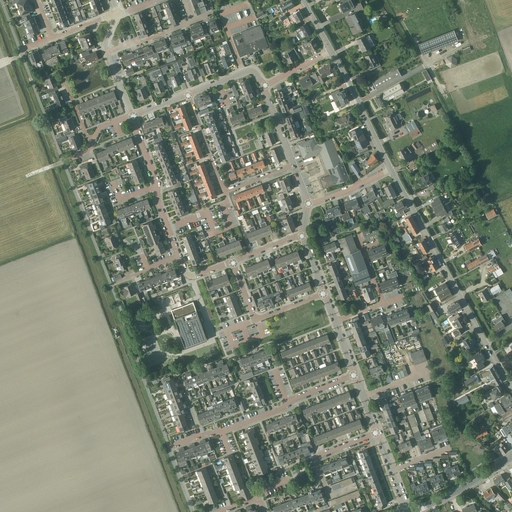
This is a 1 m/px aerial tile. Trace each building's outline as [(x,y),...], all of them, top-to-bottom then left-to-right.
[(14,0),(13,0),(12,1),(14,4),(17,2),(19,8),(30,4),(29,2),(29,1),(30,1),(29,0),(14,0)] [(94,9),(102,5),(100,0),(92,3),(94,9)] [(166,8),(175,5),(172,0),(171,0),(168,1),(164,2),(166,8)] [(195,9),(207,4),(206,1),(204,2),(203,0),(202,0),(193,4),(195,9)] [(289,0),(278,6),(282,13),(295,6),(293,3),(294,2),(292,0),(289,0)] [(350,2),(349,0),(348,0),(339,5),(342,12),(353,6),(351,2),(350,2)] [(56,12),(67,8),(66,6),(63,7),(62,3),(54,6),(56,12)] [(20,18),(30,14),(29,12),(32,10),(33,9),(32,7),(31,7),(30,4),(19,8),(22,14),(19,15),(20,18)] [(207,4),(195,9),(197,14),(202,12),(203,12),(209,10),(207,4)] [(102,5),(94,9),(92,9),(93,11),(95,10),(96,14),(104,11),(102,5)] [(168,13),(177,10),(175,5),(166,8),(168,13)] [(66,14),(68,13),(67,8),(56,12),(58,17),(66,14)] [(142,11),(134,14),(136,19),(146,15),(145,13),(144,10),(142,11)] [(170,18),(179,15),(177,10),(168,13),(170,18)] [(292,12),(293,14),(289,16),(294,23),(297,21),(298,21),(303,18),(299,10),(294,13),(293,11),(292,12)] [(360,18),(356,12),(346,17),(351,27),(350,28),(353,34),(364,28),(362,25),(363,24),(360,18)] [(285,27),(291,24),(285,13),(279,17),(285,27)] [(28,27),(37,23),(35,17),(31,18),(30,14),(20,18),(21,22),(25,21),(28,27)] [(66,14),(58,17),(60,22),(68,19),(66,14)] [(136,19),(138,24),(146,21),(145,19),(147,18),(146,15),(136,19)] [(179,15),(170,18),(172,24),(176,22),(181,20),(179,15)] [(68,19),(60,22),(61,24),(60,24),(61,27),(62,27),(72,23),(70,18),(68,19)] [(217,24),(214,18),(210,20),(210,22),(209,22),(211,26),(208,27),(211,34),(214,33),(213,31),(219,28),(218,24),(217,24)] [(146,21),(138,24),(140,29),(148,26),(151,25),(150,23),(147,24),(146,21)] [(37,23),(28,27),(30,33),(27,35),(28,39),(38,35),(36,31),(39,30),(37,23)] [(195,25),(200,38),(209,35),(206,28),(203,29),(202,25),(201,25),(200,23),(195,25)] [(302,29),(297,32),(301,39),(306,36),(312,33),(306,23),(300,26),(302,29)] [(148,26),(140,29),(142,34),(144,34),(145,37),(152,34),(151,31),(153,30),(151,25),(148,26)] [(192,41),(200,38),(195,25),(191,27),(192,29),(190,29),(192,33),(189,34),(192,41)] [(240,57),(250,53),(268,46),(260,25),(241,32),(242,34),(233,37),(240,57)] [(82,43),(91,40),(89,35),(90,34),(89,31),(80,35),(81,37),(80,38),(82,43)] [(177,32),(182,45),(190,42),(187,35),(184,36),(183,32),(182,33),(181,31),(177,32)] [(423,54),(457,40),(454,31),(419,44),(423,54)] [(173,40),(170,41),(173,49),(182,45),(177,32),(172,34),(173,36),(172,36),(173,40)] [(365,35),(357,40),(362,51),(375,45),(369,35),(366,36),(365,35)] [(159,41),(163,50),(164,52),(169,50),(170,52),(173,51),(170,45),(167,46),(165,39),(159,41)] [(312,51),(318,48),(314,39),(308,42),(307,40),(302,43),(307,52),(312,50),(312,51)] [(87,51),(89,50),(95,48),(94,44),(93,45),(91,40),(82,43),(84,49),(85,48),(87,51)] [(53,46),(57,55),(61,53),(61,54),(69,52),(65,41),(57,44),(58,45),(53,46)] [(156,50),(154,51),(156,58),(159,56),(157,52),(163,50),(159,41),(154,43),(156,50)] [(222,45),(226,55),(221,57),(225,67),(232,64),(229,56),(232,54),(227,43),(222,45)] [(149,45),(143,47),(147,56),(148,59),(153,57),(154,59),(156,58),(154,51),(152,52),(149,46),(149,45)] [(52,57),(57,55),(53,46),(49,48),(48,47),(45,48),(46,53),(43,54),(45,61),(52,58),(52,57)] [(289,63),(296,59),(294,55),(297,53),(293,46),(289,48),(291,51),(284,54),(289,63)] [(138,57),(141,64),(143,63),(145,62),(144,60),(148,59),(147,56),(143,47),(138,50),(139,51),(141,56),(138,57)] [(209,62),(204,64),(208,73),(215,71),(214,66),(217,65),(210,49),(205,51),(206,54),(209,53),(210,58),(207,59),(209,62)] [(89,50),(87,51),(82,53),(84,58),(85,57),(87,63),(99,59),(96,51),(90,54),(89,50)] [(43,63),(38,51),(29,54),(32,64),(37,62),(42,64),(43,63)] [(133,51),(127,54),(131,62),(136,60),(138,65),(141,64),(138,57),(135,58),(133,53),(133,51)] [(374,55),(373,52),(365,56),(371,70),(381,65),(379,63),(380,62),(376,54),(374,55)] [(125,64),(131,62),(127,54),(122,56),(125,64)] [(446,58),(446,64),(451,67),(456,65),(457,59),(452,55),(446,58)] [(187,73),(185,74),(187,81),(199,77),(195,67),(198,66),(195,58),(194,56),(187,58),(190,67),(187,68),(188,72),(187,72),(187,73)] [(413,59),(402,65),(406,73),(417,67),(413,59)] [(322,83),(326,81),(324,77),(333,72),(329,64),(319,70),(321,74),(318,76),(322,83)] [(377,89),(401,76),(397,68),(373,82),(377,89)] [(161,69),(149,74),(152,81),(154,81),(155,83),(154,83),(158,93),(165,90),(162,82),(165,81),(161,69)] [(174,75),(173,73),(170,74),(171,76),(171,77),(172,79),(167,81),(169,85),(173,84),(175,86),(182,84),(178,74),(174,75)] [(309,75),(299,80),(303,88),(309,85),(310,86),(320,81),(315,73),(309,76),(309,75)] [(48,93),(49,93),(52,92),(51,88),(58,85),(55,77),(51,78),(51,77),(46,79),(48,85),(49,84),(51,88),(46,90),(48,93)] [(240,82),(242,85),(240,86),(241,88),(242,87),(243,88),(250,85),(249,83),(250,83),(249,80),(248,80),(248,79),(244,81),(243,79),(238,80),(239,83),(240,82)] [(382,92),(376,96),(382,107),(388,104),(387,101),(397,95),(395,93),(399,91),(400,93),(404,91),(399,83),(382,92)] [(245,94),(252,91),(251,89),(252,88),(251,85),(250,86),(250,85),(243,88),(245,94)] [(278,98),(285,95),(290,93),(293,92),(290,86),(287,88),(289,91),(284,93),(282,89),(275,91),(278,98)] [(140,100),(148,96),(144,87),(137,89),(140,96),(138,96),(140,100)] [(339,89),(331,93),(335,100),(347,95),(344,89),(340,91),(339,89)] [(52,92),(49,93),(50,96),(53,95),(57,105),(66,102),(62,92),(57,94),(55,90),(52,92)] [(110,93),(115,107),(117,106),(115,102),(118,101),(115,91),(110,93)] [(252,91),(245,94),(247,100),(255,97),(254,94),(255,94),(253,91),(253,92),(252,91)] [(113,108),(115,107),(110,93),(104,95),(108,105),(111,104),(113,108)] [(203,96),(206,104),(212,102),(213,105),(216,103),(213,94),(210,95),(209,94),(207,95),(206,94),(203,96),(204,96),(203,96)] [(105,106),(108,105),(104,95),(99,97),(104,111),(107,110),(105,106)] [(280,105),(287,102),(285,95),(278,98),(280,105)] [(347,95),(335,100),(338,106),(340,105),(341,107),(346,105),(345,103),(349,101),(349,100),(349,101),(347,95)] [(198,101),(195,102),(197,108),(200,106),(206,104),(203,96),(201,97),(197,98),(198,98),(197,99),(198,101)] [(102,112),(104,111),(99,97),(94,99),(98,108),(101,107),(102,112)] [(95,110),(98,108),(94,99),(89,101),(94,115),(96,114),(95,110)] [(287,102),(280,105),(283,112),(290,109),(289,106),(294,104),(293,100),(287,102)] [(92,115),(94,115),(89,101),(84,102),(88,112),(91,111),(92,115)] [(307,101),(300,103),(305,115),(312,112),(307,101)] [(85,114),(88,112),(84,102),(79,105),(84,119),(86,118),(85,114)] [(179,110),(176,111),(176,113),(177,114),(180,113),(186,111),(184,105),(177,107),(179,110)] [(254,109),(257,115),(263,113),(261,106),(254,109)] [(250,118),(257,115),(254,109),(248,111),(250,118)] [(235,116),(230,118),(233,124),(239,122),(237,115),(235,110),(231,111),(232,115),(234,114),(234,115),(235,114),(235,116)] [(207,121),(214,119),(212,113),(205,116),(207,121)] [(237,115),(239,122),(246,119),(243,113),(237,115)] [(389,121),(401,115),(400,113),(395,115),(393,113),(385,117),(387,122),(389,122),(389,121)] [(342,127),(348,124),(353,122),(349,114),(338,119),(342,127)] [(288,124),(295,122),(292,115),(285,118),(288,124)] [(397,120),(402,118),(401,115),(389,121),(389,122),(387,122),(391,130),(400,126),(397,120)] [(68,119),(67,116),(60,119),(61,121),(63,122),(66,131),(64,132),(65,135),(72,132),(71,130),(75,128),(71,118),(68,119)] [(184,124),(190,122),(188,116),(182,119),(184,124)] [(156,119),(159,127),(165,125),(166,127),(169,126),(166,119),(163,120),(162,117),(159,118),(159,117),(156,118),(156,119)] [(207,121),(209,127),(219,124),(216,118),(214,119),(207,121)] [(153,129),(159,127),(156,119),(153,120),(153,119),(151,120),(151,121),(150,121),(153,129)] [(409,133),(418,128),(414,120),(405,126),(409,133)] [(147,131),(153,129),(150,121),(148,122),(148,121),(145,122),(145,123),(144,123),(146,128),(144,129),(146,134),(148,133),(147,131)] [(190,122),(184,124),(186,130),(193,128),(190,122)] [(290,131),(297,128),(295,122),(288,124),(290,131)] [(209,127),(212,133),(219,130),(221,129),(219,124),(209,127)] [(355,140),(364,136),(362,130),(360,130),(359,127),(349,132),(351,136),(353,136),(355,140)] [(297,128),(290,131),(293,137),(297,136),(298,139),(306,136),(312,133),(311,130),(303,134),(303,133),(300,134),(297,128)] [(418,128),(409,133),(412,138),(421,133),(418,128)] [(219,130),(212,133),(214,139),(221,136),(220,133),(221,132),(220,130),(220,129),(219,130)] [(267,139),(273,136),(271,130),(264,132),(267,139)] [(70,138),(72,145),(74,144),(75,148),(82,145),(78,135),(74,136),(73,133),(66,136),(67,139),(70,138)] [(191,142),(197,139),(195,133),(188,136),(190,141),(191,142)] [(221,136),(214,139),(216,144),(223,142),(223,141),(225,141),(223,135),(221,136)] [(273,136),(267,139),(269,145),(276,143),(273,136)] [(355,140),(357,144),(357,145),(355,146),(357,150),(367,146),(366,143),(367,142),(364,136),(355,140)] [(127,139),(130,148),(135,146),(132,137),(127,139)] [(164,147),(166,146),(164,140),(163,140),(162,137),(160,138),(155,140),(156,143),(154,144),(155,146),(154,147),(156,149),(156,150),(164,147)] [(318,144),(317,144),(320,152),(326,169),(328,168),(331,175),(321,179),(324,188),(326,187),(336,183),(337,184),(349,179),(343,163),(344,163),(340,157),(338,157),(336,151),(340,149),(334,138),(331,139),(318,144)] [(120,151),(130,148),(127,139),(117,143),(120,151)] [(308,157),(312,155),(306,141),(305,141),(305,139),(297,142),(302,156),(307,154),(308,157)] [(320,152),(317,144),(315,145),(312,139),(306,141),(312,155),(320,152)] [(223,142),(216,144),(218,150),(227,147),(225,141),(223,141),(223,142)] [(436,141),(422,148),(426,156),(440,148),(436,141)] [(414,142),(411,145),(415,150),(421,145),(418,142),(415,144),(414,142)] [(114,153),(120,151),(117,143),(111,145),(114,153)] [(199,145),(193,147),(195,153),(201,151),(199,145)] [(166,153),(164,147),(156,150),(157,152),(157,153),(158,155),(159,155),(166,153)] [(227,147),(218,150),(220,156),(230,152),(227,147)] [(274,157),(280,154),(278,148),(271,150),(274,157)] [(402,159),(408,156),(404,148),(398,151),(402,159)] [(110,157),(110,155),(107,149),(102,151),(105,159),(110,157)] [(100,161),(105,159),(102,151),(97,153),(100,161)] [(230,159),(230,158),(232,158),(230,152),(220,156),(222,162),(230,159)] [(161,161),(168,158),(166,153),(159,155),(160,158),(159,158),(160,161),(161,161)] [(280,154),(274,157),(276,163),(283,161),(280,154)] [(365,159),(362,161),(366,165),(369,163),(370,165),(378,159),(374,154),(367,161),(365,159)] [(163,167),(170,164),(168,158),(161,161),(162,164),(161,164),(162,167),(163,167)] [(130,168),(139,165),(137,160),(128,163),(130,168)] [(257,162),(260,168),(266,166),(263,160),(257,162)] [(410,172),(419,166),(414,160),(406,166),(410,172)] [(196,172),(206,168),(204,162),(197,165),(198,168),(195,169),(196,170),(193,172),(194,174),(197,173),(196,172)] [(254,171),(260,168),(257,162),(252,164),(254,171)] [(89,166),(88,163),(80,166),(81,170),(84,169),(88,179),(95,176),(93,170),(91,165),(89,166)] [(165,173),(173,170),(170,164),(163,167),(164,170),(163,170),(164,173),(165,172),(165,173)] [(244,167),(240,169),(243,175),(248,173),(246,166),(245,164),(243,164),(244,167)] [(248,173),(254,171),(252,164),(246,166),(248,173)] [(132,173),(141,170),(139,165),(130,168),(132,173)] [(196,172),(197,173),(197,174),(200,173),(202,176),(208,174),(206,168),(196,172)] [(233,172),(229,173),(231,179),(237,177),(235,171),(234,168),(232,168),(232,169),(233,172)] [(237,177),(243,175),(240,169),(235,171),(237,177)] [(134,178),(143,175),(141,170),(132,173),(134,178)] [(167,179),(175,176),(173,170),(165,173),(166,175),(165,176),(166,179),(167,178),(167,179)] [(200,182),(197,183),(198,186),(201,184),(201,183),(203,181),(204,182),(210,179),(208,174),(202,176),(203,179),(200,180),(200,182)] [(422,187),(432,182),(428,174),(417,179),(422,187)] [(143,175),(134,178),(136,183),(145,180),(143,175)] [(175,186),(181,183),(180,181),(177,175),(175,176),(167,179),(168,181),(169,184),(170,185),(174,183),(175,186)] [(288,177),(278,181),(280,187),(282,186),(291,183),(289,179),(289,180),(288,177)] [(89,183),(86,184),(88,189),(91,188),(103,184),(102,181),(98,183),(97,180),(89,183)] [(171,197),(179,194),(177,188),(182,186),(181,183),(175,186),(176,189),(169,191),(170,194),(169,194),(170,197),(171,197)] [(291,183),(282,186),(284,192),(292,189),(291,186),(292,186),(291,183)] [(91,188),(88,189),(90,194),(101,190),(100,187),(104,186),(103,184),(91,188)] [(385,193),(393,189),(390,184),(384,187),(386,190),(384,191),(385,193)] [(208,193),(214,191),(212,185),(206,187),(208,193)] [(252,196),(255,195),(259,193),(256,187),(250,189),(252,196)] [(385,206),(385,207),(394,202),(393,199),(397,196),(393,189),(385,193),(386,196),(388,195),(390,198),(383,202),(385,206)] [(93,199),(95,198),(95,199),(107,194),(106,191),(102,193),(101,190),(90,194),(92,199),(93,199)] [(373,190),(367,193),(371,200),(372,201),(374,200),(373,199),(377,197),(379,201),(382,207),(385,206),(383,202),(382,200),(381,200),(379,195),(380,195),(378,192),(375,193),(373,190)] [(206,196),(205,196),(206,197),(209,196),(210,199),(216,197),(214,191),(208,193),(205,194),(206,196)] [(241,200),(243,199),(247,198),(245,191),(239,194),(241,200)] [(373,202),(372,201),(371,200),(367,193),(362,196),(367,205),(364,206),(367,213),(370,211),(367,205),(373,202)] [(95,198),(93,199),(95,204),(97,203),(97,204),(103,201),(105,200),(104,197),(108,196),(107,194),(95,199),(95,198)] [(173,203),(181,200),(179,194),(171,197),(172,200),(171,200),(172,203),(173,203)] [(239,201),(241,200),(239,194),(233,196),(236,202),(239,209),(236,210),(238,215),(240,214),(239,209),(242,208),(239,201)] [(283,205),(292,202),(291,199),(290,199),(289,197),(285,198),(284,196),(277,198),(278,201),(281,200),(283,205)] [(435,209),(443,205),(439,197),(434,200),(434,201),(431,203),(435,209)] [(143,201),(146,209),(151,207),(148,199),(143,201)] [(357,199),(350,201),(354,211),(360,208),(357,199)] [(175,209),(183,206),(181,200),(173,203),(174,205),(173,206),(174,209),(175,208),(175,209)] [(105,206),(103,201),(97,204),(97,203),(95,204),(97,209),(105,206)] [(141,211),(146,209),(143,201),(138,203),(141,211)] [(347,210),(353,208),(350,201),(344,203),(347,210)] [(403,203),(402,201),(394,205),(398,212),(396,213),(398,217),(405,213),(403,210),(408,207),(405,202),(403,203)] [(292,202),(283,205),(286,211),(294,208),(293,206),(293,205),(292,202)] [(138,203),(132,205),(136,213),(136,215),(141,213),(140,211),(141,211),(138,203)] [(131,215),(136,213),(132,205),(127,207),(131,215)] [(339,205),(333,207),(335,214),(336,216),(342,214),(341,212),(339,205)] [(451,210),(450,211),(449,211),(447,210),(446,211),(443,205),(435,209),(434,209),(437,216),(440,214),(441,216),(445,214),(446,217),(452,213),(451,210)] [(99,214),(107,211),(105,206),(97,209),(99,214)] [(183,206),(175,209),(176,211),(175,212),(176,215),(177,214),(178,215),(182,213),(183,216),(189,214),(188,211),(185,212),(183,206)] [(126,217),(131,215),(127,207),(122,209),(126,217)] [(329,216),(335,214),(333,207),(327,210),(328,213),(324,214),(327,222),(331,221),(329,216)] [(493,208),(485,213),(488,219),(497,215),(493,208)] [(120,219),(126,217),(122,209),(117,211),(120,219)] [(101,219),(109,216),(107,211),(99,214),(101,219)] [(285,225),(294,221),(293,218),(292,218),(291,216),(287,218),(286,215),(279,217),(280,220),(283,219),(285,225)] [(408,224),(414,220),(411,215),(405,218),(406,221),(404,222),(401,223),(403,226),(408,224)] [(100,226),(101,229),(111,225),(109,222),(111,221),(109,216),(101,219),(103,224),(100,226)] [(406,232),(417,225),(414,220),(408,224),(409,227),(407,228),(406,227),(404,228),(406,232)] [(146,230),(156,226),(155,224),(153,225),(152,221),(144,225),(146,230)] [(287,229),(284,230),(286,235),(292,232),(291,229),(295,228),(294,225),(295,225),(294,221),(285,225),(287,229)] [(442,232),(450,228),(447,221),(438,225),(442,232)] [(263,223),(267,235),(273,232),(270,224),(267,225),(266,222),(263,223)] [(262,237),(267,235),(263,223),(260,224),(262,227),(259,229),(262,237)] [(412,239),(409,234),(410,233),(412,232),(413,234),(420,231),(417,225),(406,232),(402,234),(406,242),(412,239)] [(148,235),(156,232),(154,228),(156,227),(156,226),(146,230),(148,235)] [(256,230),(254,226),(252,227),(256,239),(262,237),(259,229),(256,230)] [(251,241),(256,239),(252,227),(249,228),(251,232),(248,233),(247,231),(244,233),(246,238),(249,237),(251,241)] [(365,238),(380,233),(378,227),(363,233),(365,238)] [(461,245),(456,236),(456,235),(456,234),(455,234),(454,233),(455,233),(454,231),(450,233),(451,235),(446,237),(449,243),(451,242),(454,248),(461,245)] [(157,235),(156,233),(156,232),(148,235),(150,240),(160,236),(159,234),(157,235)] [(185,242),(196,238),(195,235),(192,236),(191,233),(182,236),(185,242)] [(110,249),(119,246),(115,234),(106,237),(110,249)] [(344,254),(348,253),(357,249),(352,234),(338,239),(344,254)] [(196,238),(185,242),(187,248),(195,245),(194,242),(198,240),(198,241),(206,238),(204,235),(196,238)] [(152,245),(154,244),(160,242),(160,241),(158,238),(160,238),(160,236),(150,240),(152,245)] [(232,238),(237,250),(242,247),(239,239),(236,241),(235,237),(232,238)] [(231,252),(237,250),(232,238),(230,239),(231,243),(228,244),(231,252)] [(468,252),(481,245),(478,238),(465,246),(468,252)] [(430,249),(424,239),(418,242),(420,245),(417,247),(414,248),(414,247),(410,249),(412,252),(414,254),(417,253),(417,252),(422,250),(424,252),(430,249)] [(155,249),(163,246),(161,241),(160,241),(160,242),(154,244),(155,249)] [(231,252),(228,244),(225,245),(224,241),(221,242),(226,254),(231,252)] [(332,250),(331,250),(332,252),(335,251),(334,249),(337,248),(335,241),(329,243),(332,250)] [(220,256),(226,254),(221,242),(219,243),(220,247),(217,248),(220,256)] [(326,252),(331,250),(332,250),(329,243),(323,246),(326,252)] [(384,244),(379,246),(382,255),(383,257),(390,254),(387,246),(385,247),(384,244)] [(187,248),(189,253),(201,249),(200,246),(196,248),(195,245),(187,248)] [(166,251),(163,246),(155,249),(158,254),(166,251)] [(373,248),(377,259),(383,257),(382,255),(379,246),(373,248)] [(372,261),(377,259),(373,248),(368,250),(372,261)] [(191,259),(199,256),(198,253),(202,252),(201,249),(189,253),(191,259)] [(351,273),(367,267),(360,249),(344,255),(351,273)] [(483,255),(481,257),(484,262),(496,256),(493,250),(483,255)] [(292,253),(296,264),(299,263),(298,260),(301,258),(298,251),(292,253)] [(294,265),(296,264),(292,253),(287,255),(290,263),(292,262),(294,265)] [(117,258),(115,259),(120,271),(122,270),(128,267),(125,260),(123,261),(121,257),(119,254),(116,256),(117,258)] [(287,264),(290,263),(287,255),(281,257),(285,269),(288,268),(287,264)] [(199,256),(191,259),(193,265),(205,260),(204,258),(200,259),(199,256)] [(430,265),(436,262),(434,257),(432,258),(431,256),(426,259),(427,260),(430,265)] [(283,270),(285,269),(281,257),(272,260),(275,267),(276,270),(279,268),(278,267),(281,266),(283,270)] [(476,267),(484,262),(481,257),(473,261),(476,267)] [(275,267),(272,260),(269,261),(268,259),(263,261),(267,273),(270,272),(268,268),(271,267),(271,268),(275,267)] [(470,260),(466,263),(467,265),(470,270),(476,267),(473,261),(471,262),(470,260)] [(264,274),(267,273),(263,261),(257,263),(260,271),(263,270),(264,274)] [(331,271),(337,268),(335,262),(329,265),(331,271)] [(430,265),(427,267),(423,269),(425,272),(429,269),(431,268),(432,270),(433,270),(433,271),(438,269),(437,268),(439,267),(436,262),(430,265)] [(257,272),(260,271),(257,263),(251,265),(255,277),(258,276),(257,272)] [(492,265),(487,268),(490,274),(492,272),(496,278),(503,273),(497,263),(493,266),(492,265)] [(253,278),(255,277),(251,265),(245,267),(247,272),(243,273),(245,278),(249,277),(248,276),(251,275),(253,278)] [(169,269),(172,278),(178,276),(175,268),(172,270),(171,269),(169,269)] [(333,276),(339,274),(337,268),(331,271),(333,276)] [(356,285),(371,279),(367,268),(351,274),(356,285)] [(167,270),(167,271),(164,272),(167,280),(168,282),(173,280),(172,278),(169,269),(167,270)] [(162,282),(167,280),(164,272),(161,274),(161,273),(158,274),(162,282)] [(157,276),(153,277),(157,284),(160,283),(160,285),(162,284),(162,282),(158,274),(156,275),(157,276)] [(341,280),(340,277),(339,274),(333,276),(335,282),(341,280)] [(391,279),(394,287),(400,285),(396,274),(390,277),(391,279)] [(222,277),(225,286),(231,284),(227,275),(222,277)] [(151,286),(157,284),(153,277),(150,278),(150,277),(148,278),(151,286)] [(220,288),(225,286),(222,277),(217,279),(220,288)] [(146,289),(151,286),(148,278),(145,279),(146,280),(143,281),(146,289)] [(215,290),(220,288),(217,279),(212,281),(215,290)] [(385,281),(389,289),(394,287),(391,279),(385,281)] [(141,291),(146,289),(143,281),(140,282),(139,281),(137,282),(141,291)] [(206,283),(210,292),(215,290),(212,281),(206,283)] [(383,291),(389,289),(385,281),(380,283),(383,291)] [(439,295),(449,289),(448,287),(448,286),(447,285),(446,284),(445,283),(435,289),(439,295)] [(131,284),(124,287),(124,288),(124,289),(124,290),(124,291),(125,292),(125,293),(126,294),(126,295),(127,295),(134,293),(135,295),(136,295),(139,303),(139,304),(144,302),(140,293),(137,294),(137,292),(134,286),(132,287),(131,284)] [(301,292),(307,290),(304,284),(298,286),(301,292)] [(502,290),(498,284),(490,289),(489,287),(486,289),(485,289),(478,293),(483,302),(491,297),(489,295),(492,293),(493,295),(502,290)] [(367,301),(375,298),(370,285),(362,288),(367,301)] [(295,295),(301,292),(298,286),(295,287),(292,288),(295,295)] [(289,297),(295,295),(292,288),(286,291),(289,297)] [(425,299),(431,296),(427,289),(421,292),(425,299)] [(449,289),(439,295),(442,301),(452,295),(451,293),(452,292),(451,290),(450,290),(449,289)] [(349,292),(349,291),(348,290),(339,293),(341,299),(348,296),(347,293),(349,292)] [(279,291),(273,293),(274,296),(277,302),(282,300),(280,293),(279,291)] [(227,302),(236,298),(234,293),(225,297),(227,302)] [(265,306),(263,300),(257,302),(254,294),(251,295),(255,307),(258,306),(260,309),(265,306)] [(265,306),(271,304),(268,298),(269,298),(267,295),(266,296),(262,297),(263,300),(265,306)] [(271,304),(277,302),(274,296),(269,297),(269,298),(268,298),(271,304)] [(229,307),(238,303),(236,298),(227,302),(229,307)] [(193,301),(172,309),(186,346),(208,338),(193,301)] [(431,311),(436,308),(432,301),(427,304),(431,311)] [(462,308),(458,301),(454,303),(454,302),(451,304),(451,305),(447,307),(449,309),(447,311),(449,314),(451,313),(451,314),(462,308)] [(231,312),(240,308),(238,303),(229,307),(231,312)] [(240,308),(231,312),(233,317),(242,314),(240,308)] [(402,310),(406,321),(411,319),(407,308),(402,310)] [(430,312),(429,313),(429,315),(431,314),(432,313),(435,318),(440,315),(436,308),(431,311),(430,312)] [(397,312),(401,323),(406,321),(402,310),(397,312)] [(392,314),(396,325),(401,323),(397,312),(392,314)] [(387,316),(391,327),(396,325),(392,314),(387,316)] [(459,328),(462,326),(466,323),(461,315),(456,318),(455,316),(449,319),(451,321),(454,320),(459,328)] [(497,331),(506,326),(504,323),(506,322),(502,315),(492,321),(494,325),(493,326),(497,331)] [(352,321),(350,322),(352,328),(360,326),(362,325),(361,323),(359,324),(357,319),(359,318),(359,316),(351,319),(352,321)] [(372,319),(375,327),(376,331),(379,330),(379,328),(385,326),(381,316),(372,319)] [(354,334),(362,331),(360,326),(352,328),(354,334)] [(459,328),(453,331),(456,336),(465,330),(462,326),(459,328)] [(357,340),(364,337),(362,331),(354,334),(357,340)] [(321,336),(324,343),(330,341),(327,334),(321,336)] [(445,344),(450,341),(446,334),(441,337),(445,344)] [(476,342),(473,337),(473,336),(472,334),(463,339),(462,338),(456,341),(458,345),(464,341),(467,347),(466,348),(470,353),(477,349),(474,344),(476,342)] [(318,345),(324,343),(321,336),(316,338),(318,345)] [(359,345),(366,343),(364,337),(357,340),(359,345)] [(313,348),(318,345),(316,338),(310,340),(313,348)] [(307,350),(313,348),(310,340),(304,343),(307,350)] [(302,352),(307,350),(304,343),(299,345),(302,352)] [(367,346),(366,343),(359,345),(361,351),(368,349),(371,348),(371,347),(370,346),(371,346),(370,345),(367,346)] [(296,354),(302,352),(299,345),(293,347),(296,354)] [(290,357),(296,354),(293,347),(287,349),(290,357)] [(265,350),(268,358),(273,356),(270,348),(265,350)] [(283,359),(290,357),(287,349),(281,352),(283,359)] [(370,354),(368,349),(361,351),(363,357),(370,354)] [(427,360),(423,349),(411,353),(415,364),(427,360)] [(259,352),(262,362),(268,360),(267,358),(268,358),(265,350),(259,352)] [(486,360),(481,351),(474,355),(473,355),(466,359),(468,362),(475,358),(478,364),(476,365),(480,370),(486,367),(483,361),(486,360)] [(253,354),(256,364),(262,362),(259,352),(253,354)] [(247,357),(250,366),(256,364),(253,354),(247,357)] [(241,359),(244,367),(245,369),(250,366),(247,357),(241,359)] [(220,361),(225,374),(230,372),(227,363),(224,364),(223,360),(220,361)] [(216,367),(220,376),(225,374),(220,361),(217,362),(219,366),(216,367)] [(332,364),(334,371),(340,368),(338,361),(332,364)] [(376,363),(375,364),(376,367),(378,374),(384,371),(382,364),(378,366),(378,365),(376,363)] [(209,365),(214,378),(220,376),(216,367),(214,368),(212,364),(209,365)] [(329,373),(334,371),(332,364),(326,366),(329,373)] [(206,371),(209,380),(214,378),(209,365),(207,366),(208,370),(206,371)] [(493,365),(480,373),(482,377),(485,375),(496,369),(493,365)] [(323,375),(329,373),(326,366),(320,368),(323,375)] [(372,376),(378,374),(376,367),(370,369),(372,376)] [(199,369),(204,382),(209,380),(206,371),(203,372),(201,368),(199,369)] [(317,377),(323,375),(320,368),(315,370),(317,377)] [(195,375),(198,384),(204,382),(199,369),(196,370),(198,374),(195,375)] [(485,375),(487,379),(491,377),(493,381),(500,377),(496,369),(485,375)] [(312,380),(317,377),(315,370),(309,372),(312,380)] [(188,373),(193,386),(198,384),(195,375),(192,376),(191,372),(188,373)] [(306,382),(312,380),(309,372),(303,375),(306,382)] [(184,379),(188,388),(193,386),(188,373),(185,374),(187,378),(184,379)] [(300,384),(306,382),(303,375),(297,377),(300,384)] [(172,379),(171,376),(163,379),(162,381),(164,388),(180,382),(179,379),(175,381),(174,378),(172,379)] [(475,381),(474,379),(473,376),(465,381),(467,385),(475,381)] [(294,387),(300,384),(297,377),(291,379),(294,387)] [(493,381),(488,384),(490,388),(502,381),(500,377),(493,381)] [(246,387),(247,389),(259,384),(257,378),(254,380),(253,378),(249,379),(251,385),(246,387)] [(166,394),(178,389),(177,386),(181,385),(180,382),(164,388),(166,394)] [(254,393),(262,390),(259,384),(247,389),(248,392),(253,390),(254,393)] [(422,387),(427,400),(433,398),(428,385),(422,387)] [(497,398),(499,397),(499,396),(503,394),(500,390),(500,389),(500,388),(499,386),(498,385),(488,390),(494,399),(497,398)] [(421,402),(427,400),(422,387),(416,390),(421,402)] [(171,398),(184,393),(183,390),(179,392),(178,389),(166,394),(168,399),(171,398)] [(256,399),(264,396),(262,390),(254,393),(256,399)] [(343,393),(346,400),(352,398),(349,391),(343,393)] [(406,393),(410,404),(411,406),(417,404),(412,391),(406,393)] [(173,403),(182,400),(181,397),(185,395),(184,393),(171,398),(173,403)] [(340,403),(346,400),(343,393),(338,396),(340,403)] [(404,406),(410,404),(406,393),(400,396),(404,406)] [(499,402),(494,405),(498,412),(499,413),(504,410),(502,407),(505,405),(506,408),(511,404),(511,397),(510,393),(498,400),(499,402)] [(386,395),(379,398),(381,404),(388,401),(391,400),(389,397),(387,398),(386,395)] [(466,395),(457,400),(460,405),(469,400),(466,395)] [(264,396),(256,399),(253,401),(254,404),(257,402),(259,405),(266,402),(264,396)] [(334,405),(340,403),(338,396),(332,398),(334,405)] [(229,399),(233,410),(235,409),(234,407),(237,406),(234,397),(229,399)] [(328,407),(334,405),(332,398),(326,400),(328,407)] [(230,411),(233,410),(229,399),(223,401),(226,410),(229,409),(230,411)] [(173,403),(170,404),(172,409),(188,403),(187,401),(183,402),(182,400),(173,403)] [(323,410),(328,407),(326,400),(320,402),(323,410)] [(388,401),(381,404),(382,406),(381,407),(382,410),(383,409),(390,407),(389,404),(392,403),(391,400),(388,401)] [(219,406),(222,415),(225,414),(224,411),(226,410),(223,401),(218,403),(219,406)] [(317,412),(323,410),(320,402),(314,405),(317,412)] [(188,403),(172,409),(174,415),(185,411),(186,410),(185,408),(189,406),(188,403)] [(222,415),(219,406),(218,403),(212,405),(213,408),(218,419),(221,418),(220,416),(222,415)] [(311,414),(317,412),(314,405),(308,407),(311,414)] [(305,416),(311,414),(308,407),(303,409),(305,416)] [(385,415),(392,413),(390,407),(383,409),(385,415)] [(501,414),(501,415),(504,420),(511,415),(511,407),(505,412),(501,414)] [(208,410),(212,419),(214,418),(215,420),(218,419),(213,408),(208,410)] [(203,412),(207,423),(210,422),(209,420),(212,419),(208,410),(203,412)] [(185,411),(174,415),(176,420),(185,417),(184,414),(186,413),(185,411)] [(205,424),(207,423),(203,412),(197,414),(201,423),(204,422),(205,424)] [(290,416),(293,423),(298,421),(299,423),(303,422),(300,414),(296,415),(296,413),(290,416)] [(387,421),(395,418),(392,413),(385,415),(387,421)] [(287,426),(293,423),(290,416),(284,418),(287,426)] [(178,425),(189,421),(188,419),(186,419),(185,417),(176,420),(178,425)] [(281,428),(287,426),(284,418),(278,420),(281,428)] [(390,427),(397,424),(395,418),(387,421),(390,427)] [(354,421),(357,428),(363,426),(360,419),(354,421)] [(272,422),(275,430),(281,428),(278,420),(272,422)] [(190,430),(189,428),(188,425),(190,424),(189,421),(178,425),(180,431),(185,429),(186,432),(190,430)] [(351,430),(357,428),(354,421),(348,423),(351,430)] [(269,432),(275,430),(272,422),(266,425),(269,432)] [(343,423),(342,424),(342,425),(345,433),(351,430),(348,423),(344,425),(343,423)] [(397,424),(390,427),(392,433),(399,430),(397,424)] [(436,426),(441,438),(447,436),(443,424),(436,426)] [(339,435),(345,433),(342,425),(336,428),(339,435)] [(435,441),(441,438),(436,426),(430,428),(435,441)] [(500,430),(504,436),(509,433),(504,426),(501,428),(500,429),(500,430)] [(246,438),(254,435),(253,432),(255,432),(254,428),(243,432),(246,438)] [(333,437),(339,435),(336,428),(331,430),(333,437)] [(328,439),(333,437),(331,430),(325,432),(328,439)] [(319,434),(322,442),(328,439),(325,432),(319,434)] [(419,433),(414,435),(419,448),(422,447),(423,449),(433,445),(430,438),(423,441),(421,436),(419,433)] [(316,444),(322,442),(319,434),(313,437),(316,444)] [(248,444),(258,440),(257,437),(255,438),(254,435),(246,438),(248,444)] [(203,440),(207,451),(212,449),(209,440),(206,441),(205,439),(203,440)] [(201,453),(202,456),(207,454),(207,451),(203,440),(200,441),(201,443),(198,444),(201,453)] [(250,450),(258,446),(257,444),(259,443),(258,440),(248,444),(250,450)] [(410,440),(404,442),(407,449),(413,447),(410,440)] [(304,443),(301,444),(302,447),(305,455),(311,452),(310,450),(313,448),(310,441),(304,443)] [(401,451),(407,449),(404,442),(398,444),(401,451)] [(201,453),(198,444),(195,445),(194,443),(192,444),(196,455),(201,453)] [(503,444),(502,443),(499,444),(500,446),(498,447),(503,454),(508,450),(504,444),(503,444)] [(191,457),(196,455),(192,444),(190,445),(190,447),(187,448),(191,457)] [(252,455),(262,451),(262,449),(260,449),(258,446),(250,450),(252,455)] [(191,457),(187,448),(185,449),(184,447),(181,448),(185,459),(191,457)] [(299,457),(305,455),(302,447),(296,449),(299,457)] [(177,452),(180,461),(178,462),(180,466),(184,465),(183,464),(186,462),(185,459),(181,448),(179,449),(180,451),(177,452)] [(290,452),(293,459),(299,457),(296,449),(290,452)] [(361,458),(369,455),(367,449),(359,452),(361,458)] [(284,454),(283,450),(280,451),(281,454),(278,455),(281,464),(287,462),(284,454)] [(252,455),(254,461),(263,458),(262,456),(264,455),(262,451),(252,455)] [(284,454),(287,462),(293,459),(290,452),(284,454)] [(234,457),(233,454),(224,457),(226,463),(237,458),(236,456),(234,457)] [(364,464),(371,461),(369,455),(361,458),(364,464)] [(340,459),(343,467),(349,465),(349,466),(352,465),(349,457),(347,458),(346,457),(340,459)] [(228,468),(237,465),(236,462),(238,461),(237,458),(226,463),(228,468)] [(257,467),(267,463),(266,460),(264,461),(263,458),(254,461),(257,467)] [(337,469),(343,467),(340,459),(334,461),(337,469)] [(331,471),(337,469),(334,461),(328,464),(331,471)] [(366,470),(374,467),(371,461),(364,464),(366,470)] [(267,463),(257,467),(259,473),(260,473),(261,476),(268,474),(267,470),(268,470),(266,467),(268,467),(267,463)] [(325,474),(331,471),(328,464),(322,466),(325,474)] [(454,470),(455,474),(461,472),(458,464),(451,467),(450,467),(452,471),(454,470)] [(238,468),(237,465),(228,468),(230,473),(241,469),(240,467),(238,468)] [(450,467),(451,467),(450,465),(443,467),(445,472),(446,471),(448,477),(455,474),(454,470),(452,471),(450,467)] [(199,475),(210,471),(210,469),(207,470),(206,467),(197,470),(199,475)] [(368,476),(376,473),(374,467),(366,470),(368,476)] [(232,479),(241,475),(240,473),(242,472),(241,469),(230,473),(232,479)] [(201,481),(210,477),(209,475),(212,474),(210,471),(199,475),(201,481)] [(370,481),(378,478),(376,473),(368,476),(370,481)] [(438,479),(440,483),(445,481),(442,473),(435,476),(436,480),(438,479)] [(497,485),(505,480),(501,474),(493,479),(497,485)] [(242,478),(241,475),(232,479),(234,484),(246,480),(245,477),(242,478)] [(431,486),(440,483),(438,479),(436,480),(435,476),(430,478),(428,478),(431,486)] [(203,486),(215,482),(214,480),(211,481),(210,477),(201,481),(203,486)] [(373,487),(380,484),(378,478),(370,481),(373,487)] [(423,488),(424,491),(429,489),(425,479),(422,480),(423,483),(419,484),(421,488),(423,488)] [(236,489),(239,488),(245,486),(244,483),(246,482),(246,480),(234,484),(236,489)] [(205,491),(214,488),(213,486),(216,485),(215,482),(203,486),(205,491)] [(421,488),(419,484),(415,485),(414,483),(411,484),(413,490),(415,489),(417,494),(424,491),(423,488),(421,488)] [(375,493),(383,490),(380,484),(373,487),(375,493)] [(249,488),(248,485),(245,486),(239,488),(241,493),(252,489),(251,487),(249,488)] [(489,501),(493,498),(494,497),(494,496),(496,495),(491,487),(483,492),(489,501)] [(208,497),(219,493),(218,490),(215,491),(214,488),(205,491),(208,497)] [(252,489),(241,493),(243,499),(252,496),(251,493),(253,492),(252,489)] [(320,489),(314,491),(317,499),(318,502),(324,499),(325,501),(326,501),(328,500),(324,492),(322,493),(320,489)] [(377,499),(385,496),(383,490),(375,493),(377,499)] [(314,491),(308,493),(311,501),(315,500),(316,503),(318,502),(317,499),(314,491)] [(504,501),(506,499),(499,491),(496,493),(504,501)] [(219,493),(208,497),(210,503),(218,499),(217,496),(220,495),(219,493)] [(305,503),(311,501),(308,493),(302,496),(305,503)] [(300,506),(305,503),(302,496),(297,498),(300,506)] [(385,496),(377,499),(379,505),(377,506),(378,509),(386,506),(385,503),(387,502),(385,496)] [(294,508),(300,506),(297,498),(291,500),(294,508)] [(288,510),(294,508),(291,500),(285,502),(288,510)] [(281,511),(282,511),(288,510),(285,502),(279,505),(281,511)]
